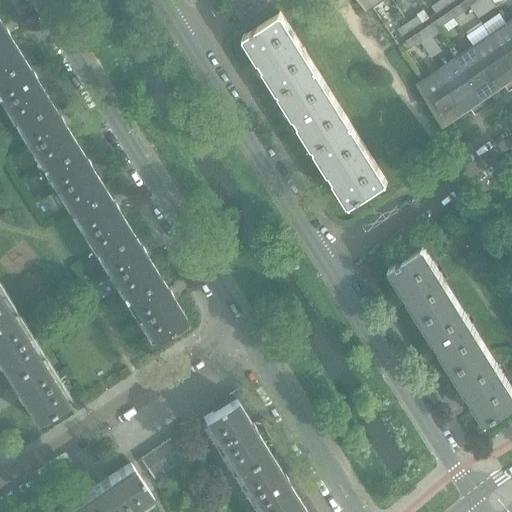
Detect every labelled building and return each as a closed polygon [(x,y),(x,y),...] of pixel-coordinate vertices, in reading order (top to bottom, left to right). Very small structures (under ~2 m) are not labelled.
[(446,6),(441,0),(439,0),(431,6),(436,13),(446,6)] [(464,11),(470,7),(465,0),(464,0),(449,11),(453,18),(464,11)] [(316,68),(280,11),(279,12),(279,13),(245,34),(244,33),(243,34),(260,60),(279,92),(316,68)] [(444,24),(453,18),(449,11),(432,23),(439,33),(447,28),(444,24)] [(422,22),(417,15),(407,22),(408,22),(412,29),(422,22)] [(0,70),(22,57),(8,34),(0,21),(0,70)] [(412,29),(408,22),(407,22),(397,29),(402,36),(412,29)] [(439,33),(432,23),(415,34),(416,34),(420,41),(430,34),(432,38),(439,33)] [(511,31),(507,24),(490,36),(511,67),(511,31)] [(420,41),(416,34),(415,34),(405,41),(410,48),(420,41)] [(511,75),(511,67),(490,36),(473,47),(499,85),(511,75)] [(499,85),(473,47),(456,59),(482,96),(499,85)] [(49,100),(35,77),(22,57),(0,70),(0,94),(16,121),(49,100)] [(482,96),(456,59),(439,71),(465,108),(482,96)] [(351,124),(316,68),(279,92),(314,147),(351,124)] [(465,108),(439,71),(419,84),(424,91),(422,92),(428,99),(429,98),(440,114),(448,108),(454,115),(465,108)] [(77,144),(60,118),(49,100),(16,121),(44,164),(77,144)] [(387,182),(351,124),(314,147),(351,205),(352,204),(351,203),(385,182),(386,183),(387,182)] [(104,187),(90,165),(77,144),(44,164),(71,208),(104,187)] [(131,230),(117,209),(104,187),(71,208),(98,251),(131,230)] [(158,274),(142,248),(131,230),(98,251),(126,295),(158,274)] [(455,298),(434,264),(422,245),(421,246),(422,247),(391,266),(390,265),(389,266),(422,319),(455,298)] [(186,319),(169,292),(158,274),(126,295),(153,339),(186,319)] [(0,319),(12,312),(0,293),(0,319)] [(487,348),(466,315),(455,298),(422,319),(453,370),(487,348)] [(39,356),(26,334),(12,312),(0,319),(0,365),(7,376),(39,356)] [(511,388),(497,365),(487,348),(453,370),(486,422),(487,422),(487,421),(511,404),(511,388)] [(67,400),(39,356),(7,376),(35,420),(56,407),(59,412),(76,401),(72,396),(67,400)] [(283,467),(275,454),(271,455),(268,452),(269,451),(267,448),(270,446),(259,427),(255,429),(248,418),(251,416),(236,392),(223,400),(225,403),(212,411),(213,411),(202,417),(261,511),(311,511),(307,506),(303,507),(296,496),(299,493),(291,480),(288,481),(284,475),(280,469),(283,467)] [(197,447),(184,427),(171,436),(185,456),(197,447)] [(185,456),(171,436),(162,442),(175,462),(185,456)] [(175,462),(162,442),(151,450),(164,470),(175,462)] [(164,470),(151,450),(139,458),(153,478),(164,470)] [(99,511),(124,511),(149,495),(151,494),(129,462),(86,491),(99,511)] [(99,511),(86,491),(55,511),(99,511)]
